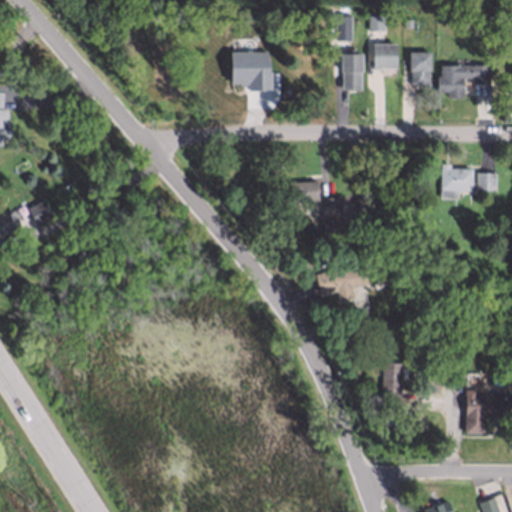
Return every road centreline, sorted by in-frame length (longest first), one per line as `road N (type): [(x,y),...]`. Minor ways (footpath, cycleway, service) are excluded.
road 1 (residential): [(19,0),(302,327),(377,511)]
road 2 (residential): [(152,146),(197,138),(511,136)]
road 3 (primary): [(0,353),(100,511)]
road 4 (residential): [(364,472),(511,475)]
